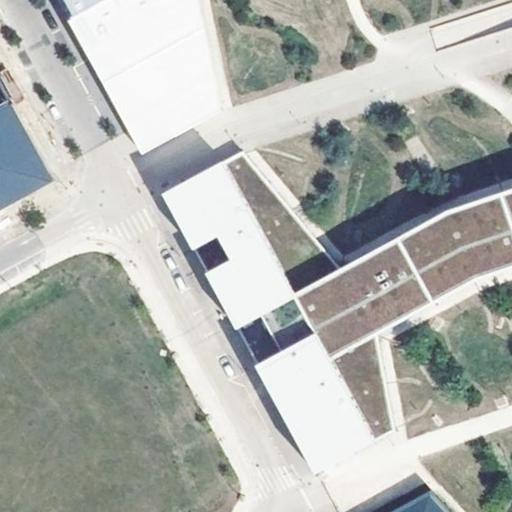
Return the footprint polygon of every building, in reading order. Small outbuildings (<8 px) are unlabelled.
[(58,0),(70,21),(109,0),(58,0)] [(221,110),(161,0),(109,0),(70,21),(142,154),(221,110)] [(161,0),(221,110),(197,0),(161,0)] [(0,211),(55,181),(0,79),(0,211)] [(224,161),(164,194),(194,249),(207,273),(238,331),(264,317),(285,354),(259,368),(316,474),(334,464),(376,441),(396,430),(378,334),(436,302),(422,276),(400,236),(341,268),(243,151),(224,161)] [(511,189),(448,211),(400,236),(422,276),(436,302),(478,280),(511,268),(511,189)] [(264,317),(238,331),(259,368),(285,354),(264,317)] [(451,511),(432,490),(390,511),(451,511)]
